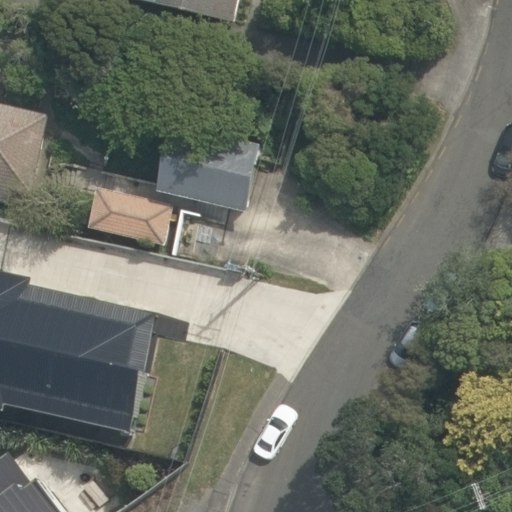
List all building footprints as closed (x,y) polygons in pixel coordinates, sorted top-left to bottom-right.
[(139,0),(239,24),(244,0),(139,0)] [(370,3),(350,0),(269,0),(266,25),(364,39),(370,3)] [(0,200),(31,208),(53,116),(0,104),(0,200)] [(163,194),(250,216),(262,170),(174,149),(163,194)] [(176,208),(103,190),(94,229),(167,246),(176,208)] [(41,281),(0,271),(0,411),(12,414),(14,407),(136,435),(165,316),(40,287),(41,281)] [(0,511),(75,511),(45,473),(37,480),(8,446),(0,452),(0,511)]
